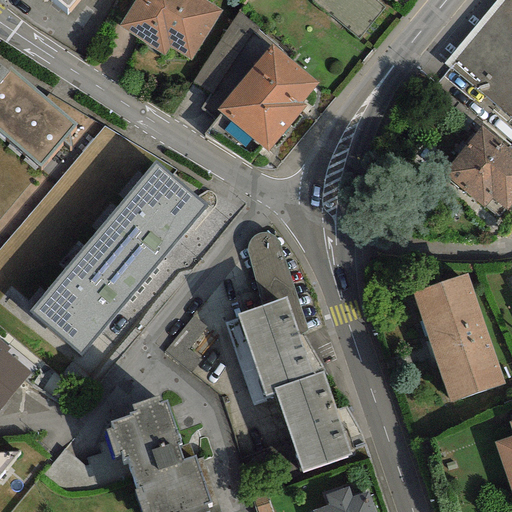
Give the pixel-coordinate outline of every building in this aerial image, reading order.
[(53,0),(66,10),(74,0),(53,0)] [(190,61),(222,10),(205,0),(134,0),(117,27),(163,56),(168,47),(190,61)] [(312,0),(312,1),(358,39),(384,8),(373,0),(312,0)] [(511,0),(496,0),(443,63),(511,121),(511,0)] [(317,83),(270,44),(216,110),(268,152),(306,106),(301,102),(317,83)] [(0,69),(0,139),(40,173),(74,132),(41,104),(0,69)] [(0,248),(103,130),(48,95),(41,104),(74,132),(40,173),(0,139),(0,248)] [(511,203),(511,152),(481,127),(442,173),(484,208),(491,199),(506,211),(511,203)] [(207,206),(155,162),(28,312),(81,356),(207,206)] [(285,297),(299,336),(307,332),(277,240),(269,233),(262,232),(256,232),(251,237),(248,241),(245,248),(245,256),(262,306),(285,297)] [(504,383),(465,274),(411,293),(449,402),(504,383)] [(264,396),(274,392),(273,387),(322,372),(299,336),(285,297),(262,306),(238,315),(264,396)] [(205,326),(192,316),(164,353),(190,373),(202,358),(188,348),(205,326)] [(0,410),(31,374),(5,353),(10,348),(0,340),(0,410)] [(350,457),(322,372),(273,387),(274,392),(301,473),(350,457)] [(159,395),(131,405),(133,411),(127,413),(129,417),(109,423),(111,428),(105,430),(113,456),(119,454),(121,460),(125,459),(142,511),(207,511),(208,511),(206,506),(211,504),(195,457),(181,461),(176,444),(181,442),(167,400),(161,402),(159,395)] [(511,419),(507,422),(511,434),(511,435),(493,442),(511,498),(511,419)] [(375,511),(370,493),(353,498),(349,484),(324,492),(328,505),(312,510),(312,511),(375,511)]
